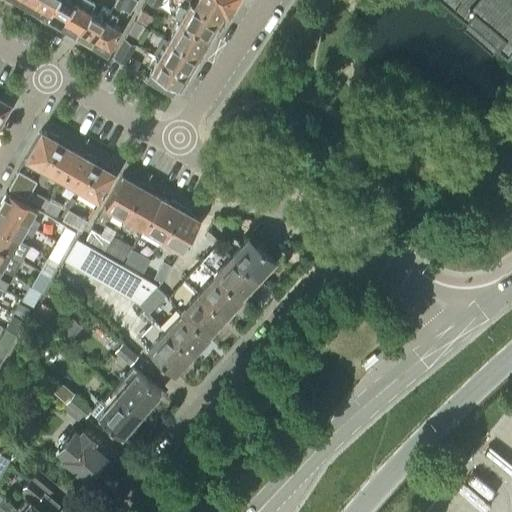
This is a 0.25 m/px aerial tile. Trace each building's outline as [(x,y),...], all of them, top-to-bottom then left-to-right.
[(14,0),(29,8),(33,0),(14,0)] [(33,0),(29,8),(44,17),(54,0),(33,0)] [(54,0),(44,17),(60,26),(74,0),(54,0)] [(75,35),(89,10),(93,2),(89,0),(74,0),(60,26),(75,35)] [(111,23),(115,15),(120,7),(130,13),(136,0),(114,0),(109,11),(90,43),(106,52),(119,28),(111,23)] [(190,1),(189,1),(222,19),(225,13),(228,14),(235,3),(230,0),(194,0),(193,3),(190,1)] [(511,0),(441,0),(506,56),(511,49),(511,0)] [(175,18),(179,20),(211,38),(222,19),(189,1),(186,8),(182,6),(178,7),(174,14),(175,18)] [(75,35),(90,43),(109,11),(101,7),(97,15),(89,10),(75,35)] [(153,17),(141,9),(135,20),(144,25),(147,27),(153,17)] [(144,25),(135,20),(134,19),(124,38),(132,42),(144,25)] [(179,20),(168,38),(198,55),(202,48),(205,49),(211,38),(179,20)] [(113,56),(124,63),(135,69),(140,62),(128,55),(134,44),(132,42),(124,38),(113,56)] [(168,38),(157,56),(187,73),(198,55),(168,38)] [(187,73),(157,56),(146,75),(172,90),(175,84),(179,87),(187,73)] [(24,157),(43,168),(61,136),(47,132),(47,133),(40,129),(24,157)] [(43,168),(61,178),(77,150),(70,146),(71,145),(61,136),(43,168)] [(61,178),(79,188),(97,157),(83,152),(83,153),(77,150),(61,178)] [(97,157),(79,188),(98,199),(113,171),(107,167),(108,166),(97,157)] [(7,188),(25,198),(30,190),(35,181),(17,170),(7,188)] [(108,218),(113,210),(123,216),(142,182),(132,177),(131,179),(121,173),(99,213),(108,218)] [(123,216),(142,227),(160,195),(150,190),(151,188),(142,182),(123,216)] [(44,208),(49,199),(30,190),(25,198),(44,208)] [(39,220),(30,215),(35,208),(5,191),(0,200),(0,208),(35,228),(39,220)] [(142,227),(161,238),(180,204),(170,198),(169,200),(160,195),(142,227)] [(62,202),(50,196),(49,199),(44,208),(56,214),(62,202)] [(180,204),(161,238),(181,249),(198,217),(188,211),(189,210),(180,204)] [(35,228),(0,208),(0,227),(18,238),(22,230),(31,235),(35,228)] [(82,230),(87,219),(68,209),(62,220),(82,230)] [(116,230),(105,224),(100,233),(91,229),(85,239),(105,249),(113,235),(116,230)] [(66,226),(57,241),(66,246),(74,231),(66,226)] [(29,244),(18,238),(0,227),(0,247),(20,259),(29,244)] [(249,234),(231,253),(256,277),(274,258),(249,234)] [(131,248),(132,245),(113,235),(105,249),(124,261),(131,248)] [(75,238),(63,259),(76,266),(88,245),(76,238),(75,238)] [(49,256),(57,261),(66,246),(57,241),(49,256)] [(88,245),(76,266),(88,273),(100,252),(88,245)] [(0,247),(0,267),(0,268),(1,268),(12,274),(20,259),(0,247)] [(150,258),(131,248),(124,261),(143,271),(150,258)] [(100,252),(88,273),(101,280),(113,259),(100,252)] [(231,253),(213,271),(241,297),(239,295),(256,277),(231,253)] [(41,270),(49,275),(57,261),(49,256),(41,270)] [(113,259),(101,280),(113,287),(125,267),(113,259)] [(171,265),(162,260),(152,277),(161,282),(171,265)] [(125,267),(113,287),(126,295),(138,274),(125,267)] [(48,276),(39,271),(32,285),(40,290),(48,276)] [(214,273),(197,291),(223,315),(241,297),(213,271),(213,272),(214,273)] [(138,274),(126,295),(139,302),(155,285),(156,284),(138,274)] [(40,290),(32,285),(29,283),(21,298),(32,305),(40,290)] [(137,304),(147,313),(164,295),(155,285),(139,302),(137,304)] [(197,291),(180,309),(208,335),(208,334),(207,333),(223,315),(197,291)] [(181,311),(164,329),(190,353),(208,335),(180,309),(181,311)] [(23,319),(12,313),(4,328),(5,328),(15,334),(23,319)] [(15,334),(5,328),(0,337),(0,345),(7,349),(15,334)] [(190,353),(164,329),(146,348),(173,372),(190,353)] [(115,351),(128,364),(136,356),(122,343),(115,351)] [(159,390),(135,369),(132,365),(112,388),(140,412),(159,390)] [(48,387),(68,405),(82,418),(90,408),(76,396),(56,378),(48,387)] [(90,408),(97,414),(96,414),(120,435),(140,412),(112,388),(103,399),(100,396),(90,408)] [(56,445),(65,452),(62,455),(80,471),(80,472),(79,472),(79,473),(79,475),(80,476),(81,477),(82,478),(83,478),(84,479),(86,478),(87,478),(95,469),(92,466),(102,456),(101,455),(102,453),(95,447),(99,443),(81,427),(78,431),(72,427),(56,445)] [(0,473),(8,459),(0,453),(0,473)] [(29,478),(43,490),(46,493),(55,483),(37,468),(29,478)] [(29,478),(22,486),(36,498),(43,490),(29,478)] [(44,511),(26,496),(16,507),(4,496),(0,500),(0,503),(10,511),(44,511)] [(10,511),(0,503),(0,511),(10,511)]
